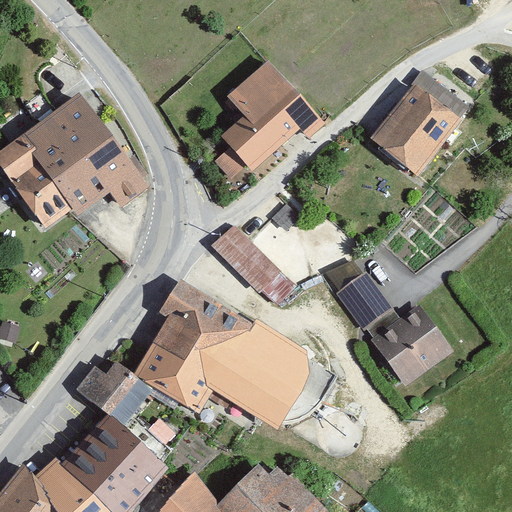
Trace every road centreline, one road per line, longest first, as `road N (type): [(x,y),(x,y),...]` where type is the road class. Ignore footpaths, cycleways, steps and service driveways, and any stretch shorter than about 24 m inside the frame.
road 1 (residential): [(484,37),(410,67),(289,173),(164,256)]
road 2 (tertiary): [(46,0),(121,85),(157,141),(173,209),(164,256)]
road 3 (unknown): [(157,267),(192,295),(312,327),(339,353),(375,417)]
road 4 (tertiary): [(164,256),(0,468)]
road 5 (residential): [(511,210),(412,296)]
